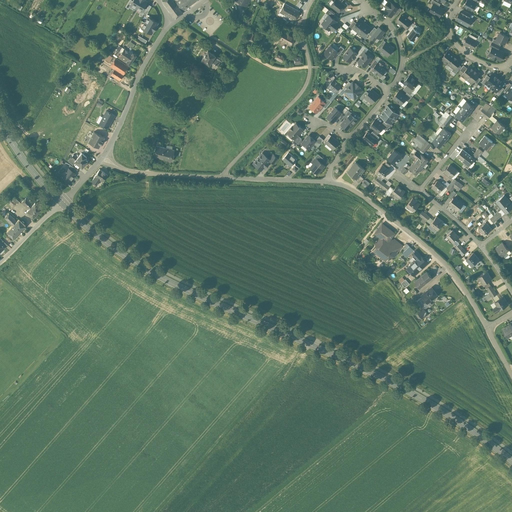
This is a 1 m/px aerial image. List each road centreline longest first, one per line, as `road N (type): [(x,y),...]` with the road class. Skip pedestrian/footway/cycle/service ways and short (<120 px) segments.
road 1 (secondary): [(64,208),(162,277),(409,391),(511,460)]
road 2 (residential): [(327,181),(355,191),(433,252),(487,327)]
road 3 (residential): [(314,0),(305,21),(306,84),(220,177)]
road 4 (residential): [(103,158),(171,23)]
road 5 (residential): [(103,158),(138,172),(220,177)]
